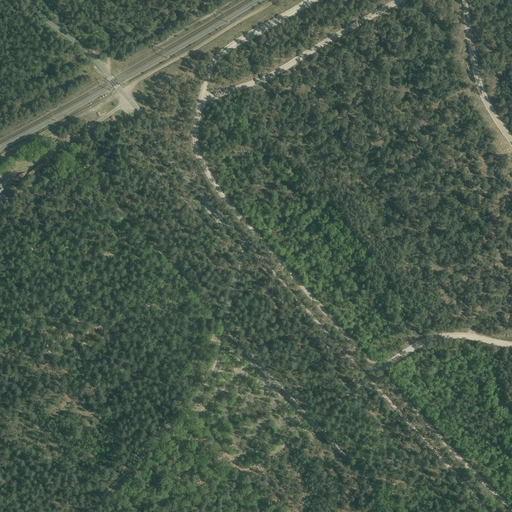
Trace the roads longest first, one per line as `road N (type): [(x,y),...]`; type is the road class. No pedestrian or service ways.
road 1 (unclassified): [(392,511),(228,331),(241,237),(94,58),(26,0)]
road 2 (track): [(379,371),(214,184),(195,146),(208,72),(221,53),(306,0)]
road 3 (track): [(488,511),(241,237)]
road 4 (track): [(0,297),(55,256),(43,226),(158,263),(172,245),(231,225)]
road 5 (track): [(225,322),(204,385),(89,511)]
road 6 (track): [(402,0),(278,71),(201,98)]
road 7 (track): [(238,260),(127,137),(123,123),(134,106)]
road 8 (track): [(276,511),(249,471),(366,376)]
road 9 (track): [(379,371),(511,507)]
road 10 (track): [(122,92),(273,0)]
road 11 (track): [(128,99),(37,162),(0,176)]
road 12 (unknown): [(464,0),(477,79),(511,140)]
road 13 (track): [(0,158),(120,90)]
